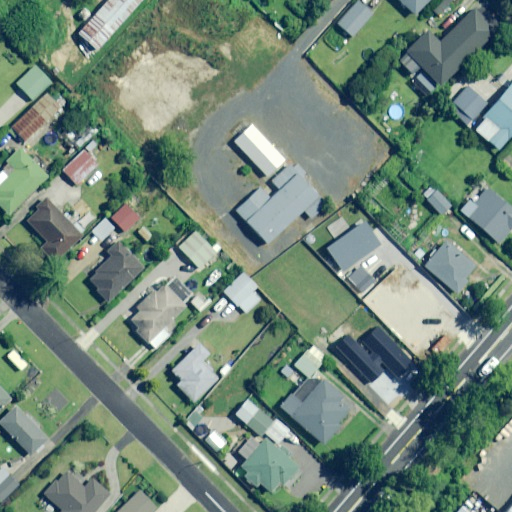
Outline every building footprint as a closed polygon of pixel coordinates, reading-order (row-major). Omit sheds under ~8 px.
[(141,0),(107,0),(78,33),(68,24),(49,46),(60,55),(62,52),(82,70),(99,52),(97,50),(141,0)] [(430,0),(397,0),(415,17),(430,0)] [(440,17),(455,0),(434,0),(428,7),(440,17)] [(372,15),(358,2),(338,24),(352,37),(372,15)] [(408,52),(398,62),(413,77),(423,67),(441,86),(496,31),(473,8),(439,42),(426,29),(405,50),(408,52)] [(51,84),(34,67),(17,83),(34,100),(51,84)] [(511,135),(511,82),(473,130),(499,151),(511,135)] [(487,104),(467,87),(448,108),(468,126),(487,104)] [(61,108),(47,93),(12,128),(26,142),(61,108)] [(285,160),(253,125),(235,142),(267,176),(285,160)] [(349,143),(328,164),(342,177),(345,175),(358,187),(393,149),(379,135),(361,154),(349,143)] [(8,165),(0,173),(0,207),(8,215),(47,177),(19,148),(5,162),(8,165)] [(99,166),(84,150),(62,171),(77,187),(99,166)] [(116,166),(108,158),(99,167),(107,175),(116,166)] [(230,175),(216,160),(206,169),(220,184),(230,175)] [(235,211),(267,244),(303,210),(311,220),(326,205),(293,170),(288,165),(271,182),(279,191),(271,198),(261,187),(235,211)] [(511,230),(511,209),(487,188),(473,204),(469,201),(460,211),(499,245),(511,230)] [(450,206),(437,191),(426,201),(440,215),(450,206)] [(81,236),(45,198),(34,208),(36,210),(25,221),(46,242),(41,247),(55,262),(81,236)] [(140,218),(127,204),(112,218),(125,232),(140,218)] [(114,229),(105,220),(92,232),(101,241),(114,229)] [(366,221),(326,248),(342,271),(381,244),(366,221)] [(216,253),(195,231),(178,247),(199,269),(216,253)] [(144,268),(118,240),(105,252),(108,256),(92,272),(94,274),(88,280),(97,290),(95,292),(106,303),(144,268)] [(465,278),(475,266),(445,241),(422,268),(458,298),(471,283),(465,278)] [(168,264),(179,253),(172,246),(161,257),(168,264)] [(374,281),(361,266),(348,277),(361,293),(374,281)] [(258,287),(245,272),(223,293),(237,307),(258,287)] [(138,329),(134,333),(147,346),(149,344),(154,350),(178,327),(173,321),(186,308),(183,304),(194,294),(176,276),(165,286),(163,284),(155,292),(153,291),(136,308),(139,312),(130,320),(138,329)] [(201,290),(189,302),(200,313),(212,301),(201,290)] [(348,334),(334,347),(370,384),(387,368),(399,381),(415,366),(378,327),(358,346),(348,334)] [(219,341),(213,335),(202,345),(209,352),(219,341)] [(310,343),(300,335),(294,341),(304,350),(310,343)] [(218,380),(201,363),(206,358),(209,355),(199,345),(171,371),(180,381),(176,385),(193,404),(218,380)] [(294,366),(304,375),(312,368),(316,372),(323,365),(309,351),(294,366)] [(342,397),(311,370),(279,407),(322,444),(349,412),(338,402),(342,397)] [(0,409),(11,399),(0,387),(0,409)] [(274,422),(247,399),(233,414),(260,438),(274,422)] [(48,438),(16,405),(0,420),(0,424),(30,456),(48,438)] [(226,443),(214,431),(204,441),(216,453),(226,443)] [(259,446),(250,438),(237,452),(246,460),(236,471),(255,488),(259,484),(270,494),(280,483),(290,491),(306,472),(279,449),(278,450),(265,439),(259,446)] [(18,486),(2,469),(0,470),(0,502),(0,503),(18,486)] [(83,489),(63,471),(42,495),(61,511),(60,511),(93,511),(109,495),(92,479),(83,489)] [(151,511),(156,508),(139,491),(117,511),(151,511)] [(511,511),(511,496),(498,511),(511,511)]
